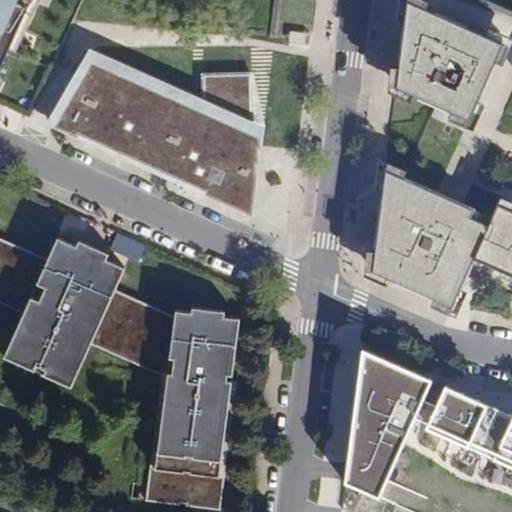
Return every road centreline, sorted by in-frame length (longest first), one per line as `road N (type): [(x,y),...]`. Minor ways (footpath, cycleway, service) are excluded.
road 1 (residential): [(0,150),(321,299)]
road 2 (tertiary): [(359,0),(321,299)]
road 3 (tertiary): [(321,299),(292,511)]
road 4 (residential): [(321,299),(511,353)]
